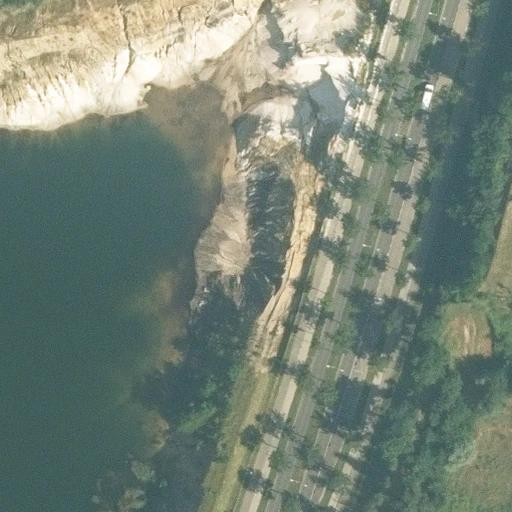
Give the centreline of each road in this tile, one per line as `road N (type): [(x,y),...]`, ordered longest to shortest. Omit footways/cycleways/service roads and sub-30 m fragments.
road 1 (secondary): [(426,0),(272,511)]
road 2 (secondary): [(300,511),(453,0)]
